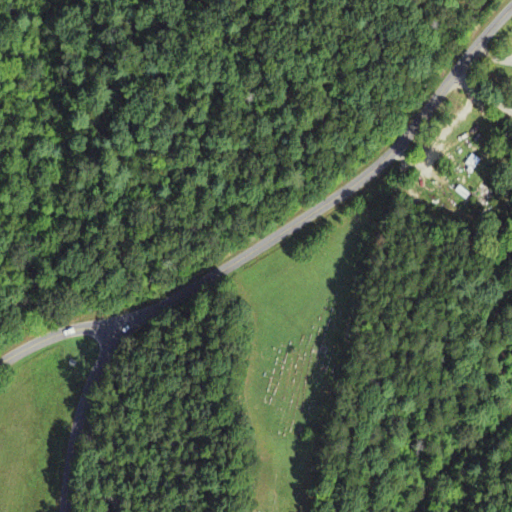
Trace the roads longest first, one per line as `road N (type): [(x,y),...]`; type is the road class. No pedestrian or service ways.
road 1 (tertiary): [(511,1),(390,150),(339,195),(117,333),(81,413),(63,511)]
road 2 (residential): [(0,362),(84,327),(117,333)]
